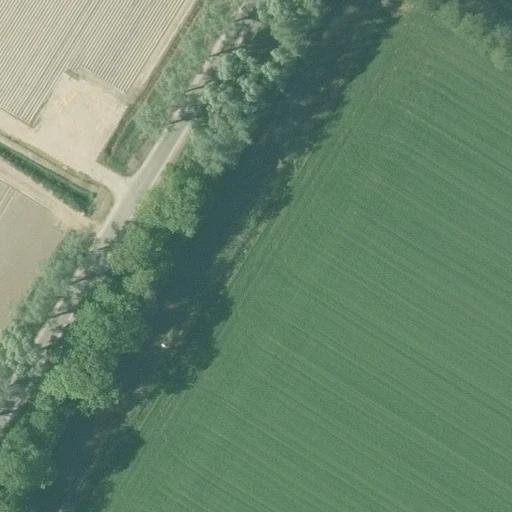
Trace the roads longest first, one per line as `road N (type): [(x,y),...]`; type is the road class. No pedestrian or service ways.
road 1 (unclassified): [(0,416),(256,0)]
road 2 (track): [(0,174),(107,241)]
